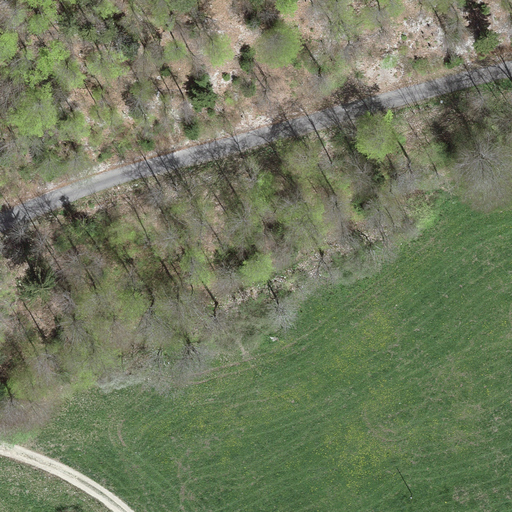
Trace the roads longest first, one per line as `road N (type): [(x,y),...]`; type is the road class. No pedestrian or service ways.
road 1 (unclassified): [(511,74),(170,161),(0,224)]
road 2 (track): [(0,453),(86,485),(123,511)]
